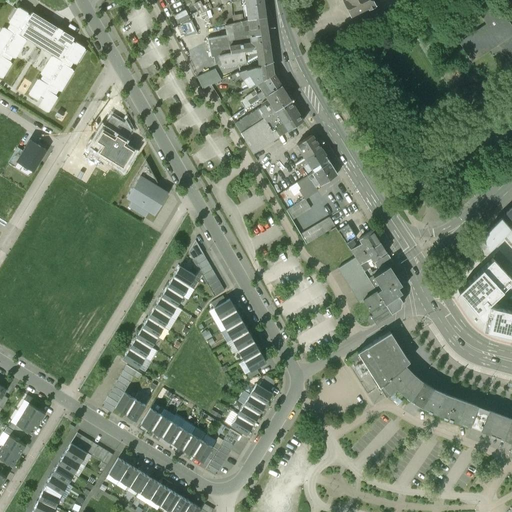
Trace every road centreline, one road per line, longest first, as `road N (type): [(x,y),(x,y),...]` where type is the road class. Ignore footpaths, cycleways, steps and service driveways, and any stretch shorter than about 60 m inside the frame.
road 1 (residential): [(192,191),(295,376),(292,395),(231,499)]
road 2 (secondary): [(276,0),(293,61),(392,227)]
road 3 (residential): [(192,191),(64,400)]
road 4 (residential): [(64,400),(231,499)]
road 5 (residential): [(116,62),(192,191)]
road 6 (secondary): [(418,271),(470,347),(511,362)]
road 7 (residential): [(64,400),(0,507)]
